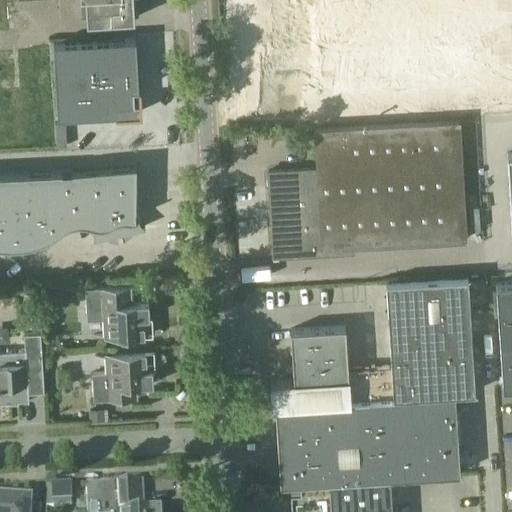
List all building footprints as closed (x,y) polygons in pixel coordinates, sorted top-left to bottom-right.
[(84,0),(85,15),(133,12),(132,0),(84,0)] [(511,0),(290,0),(297,88),(511,76),(511,0)] [(134,39),(54,43),(58,116),(138,112),(137,103),(133,103),(132,89),(136,89),(134,39)] [(273,256),(323,253),(323,247),(465,239),(458,122),(315,130),(317,168),(268,171),(273,256)] [(511,152),(501,153),(506,233),(511,232),(511,152)] [(142,226),(133,217),(132,214),(130,165),(0,171),(0,243),(12,245),(14,245),(37,239),(61,225),(65,223),(66,223),(72,222),(76,221),(81,221),(83,221),(84,222),(87,222),(90,223),(91,224),(94,224),(90,239),(105,235),(105,240),(117,241),(116,239),(118,238),(119,240),(129,234),(126,230),(142,226)] [(348,369),(346,327),(290,331),(294,384),(277,385),(277,394),(271,395),(272,408),(275,408),(279,483),(459,473),(454,393),(474,392),(467,277),(387,282),(392,366),(348,369)] [(511,282),(496,283),(502,386),(511,385),(511,282)] [(96,288),(85,288),(87,320),(97,320),(103,319),(104,337),(154,335),(153,317),(151,317),(151,302),(131,303),(130,286),(96,288)] [(362,292),(337,293),(337,304),(363,303),(362,292)] [(0,346),(0,399),(28,397),(28,393),(44,392),(40,334),(24,335),(25,344),(0,346)] [(93,394),(136,391),(136,379),(142,377),(153,376),(151,344),(107,348),(108,365),(91,366),(93,394)] [(300,483),(279,484),(280,488),(300,486),(301,493),(290,493),(291,511),(391,511),(389,477),(300,483)] [(142,479),(86,483),(87,511),(161,511),(161,505),(150,506),(144,505),(142,479)] [(70,486),(52,486),(52,498),(70,498),(70,486)] [(0,495),(0,511),(40,511),(41,503),(29,502),(28,507),(15,507),(15,501),(15,496),(0,495)] [(86,500),(78,501),(79,509),(87,509),(86,500)]
